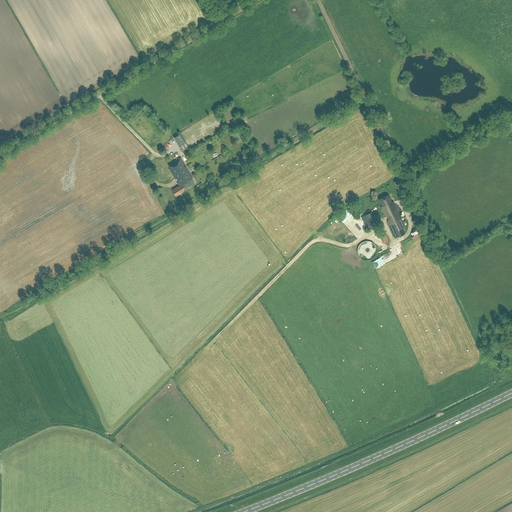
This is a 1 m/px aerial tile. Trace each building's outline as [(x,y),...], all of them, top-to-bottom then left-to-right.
[(179,134),(174,137),(181,150),(185,147),(183,144),(185,142),(179,134)] [(180,158),(168,165),(170,168),(169,169),(175,179),(176,179),(178,182),(177,183),(179,186),(178,187),(177,187),(172,190),(175,196),(179,194),(179,193),(194,184),(191,179),(193,178),(180,158)] [(404,233),(403,232),(406,230),(393,202),(391,202),(388,195),(379,199),(382,206),(381,207),(385,217),(387,216),(389,220),(387,221),(395,238),(404,233)] [(370,226),(376,223),(371,212),(365,215),(370,226)] [(411,231),(412,232),(411,233),(412,235),(413,235),(414,235),(422,231),(420,226),(411,231)] [(380,247),(386,244),(381,235),(375,238),(380,247)] [(367,252),(365,243),(360,244),(363,258),(375,256),(374,251),(367,252)]
